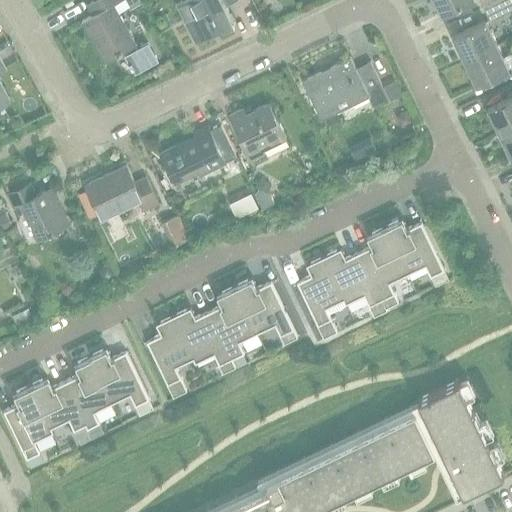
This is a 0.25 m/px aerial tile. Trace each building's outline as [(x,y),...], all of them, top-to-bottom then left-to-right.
[(137,43),(114,3),(119,0),(91,0),(97,11),(81,20),(104,61),(126,49),(128,52),(126,53),(130,61),(129,61),(132,67),(134,67),(136,71),(157,59),(148,41),(136,48),(135,44),(137,43)] [(180,0),(176,2),(185,19),(188,17),(199,40),(235,22),(224,0),(180,0)] [(435,0),(441,12),(464,0),(435,0)] [(511,0),(496,0),(484,6),(490,18),(511,8),(511,7),(511,0)] [(452,36),(464,60),(498,44),(486,19),(452,36)] [(498,44),(464,60),(475,83),(509,67),(498,44)] [(375,107),(390,99),(371,60),(356,67),(351,55),(302,79),(322,118),(369,95),(375,107)] [(0,100),(8,96),(0,80),(0,100)] [(487,108),(499,132),(511,125),(511,95),(511,96),(487,108)] [(262,144),(284,133),(269,102),(246,114),(243,108),(231,114),(252,157),(265,150),(262,144)] [(511,125),(499,132),(510,156),(511,155),(511,125)] [(200,173),(215,166),(220,176),(231,171),(226,160),(212,131),(177,148),(176,145),(161,152),(175,181),(198,170),(200,173)] [(143,210),(159,203),(146,176),(135,181),(127,164),(87,184),(102,216),(138,199),(143,210)] [(39,237),(68,223),(50,187),(36,194),(30,182),(7,194),(13,206),(22,202),(39,237)] [(177,239),(187,234),(175,208),(165,213),(177,239)] [(444,268),(421,221),(407,228),(402,217),(385,226),(408,273),(426,264),(431,275),(444,268)] [(408,273),(385,226),(367,234),(372,245),(359,251),(387,308),(386,306),(398,300),(390,282),(408,273)] [(387,308),(359,251),(346,258),(341,247),(323,255),(346,302),(364,293),(374,314),(387,308)] [(346,302),(323,255),(306,264),(311,274),(297,281),(324,336),(337,329),(326,307),(343,298),(346,303),(346,302)] [(298,335),(271,280),(257,287),(252,276),(234,284),(258,332),(275,323),(284,342),(298,335)] [(245,351),(240,340),(258,332),(234,284),(217,293),(222,304),(209,310),(232,357),(245,351)] [(232,357),(209,310),(196,316),(191,306),(173,314),(196,361),(214,353),(223,371),(235,365),(232,357)] [(196,361),(173,314),(156,322),(161,333),(147,340),(173,395),(187,388),(176,366),(193,357),(195,362),(196,361)] [(149,398),(126,349),(112,357),(107,346),(90,354),(113,402),(130,393),(136,404),(149,398)] [(100,421),(94,410),(113,402),(90,354),(72,363),(77,374),(64,380),(87,427),(100,421)] [(87,427),(64,380),(51,386),(46,375),(28,384),(51,431),(52,431),(50,426),(67,418),(72,429),(84,423),(86,428),(87,427)] [(459,378),(419,398),(464,491),(464,492),(505,472),(460,379),(459,378)] [(51,431),(28,384),(11,392),(16,403),(2,410),(23,454),(25,457),(39,450),(34,439),(51,431)] [(305,511),(435,449),(416,409),(268,480),(270,485),(214,511),(305,511)]
